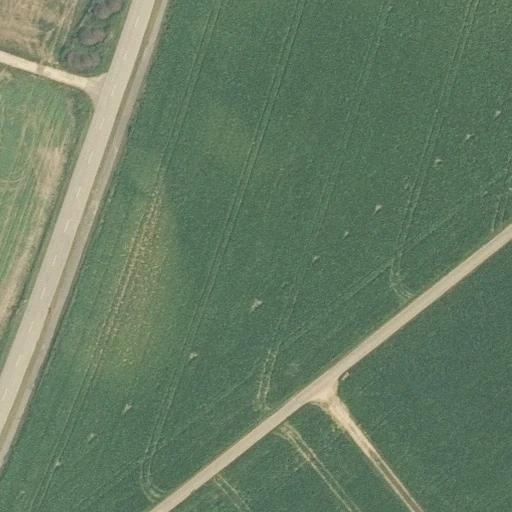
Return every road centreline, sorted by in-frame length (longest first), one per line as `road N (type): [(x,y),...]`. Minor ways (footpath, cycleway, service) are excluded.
road 1 (track): [(160,511),(511,232)]
road 2 (unclassified): [(0,409),(145,0)]
road 3 (track): [(324,383),(422,511)]
